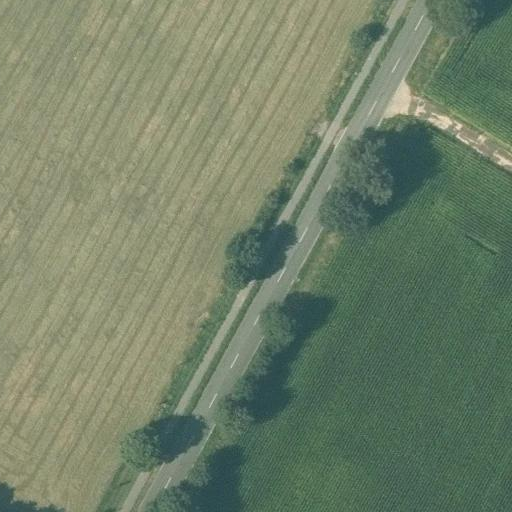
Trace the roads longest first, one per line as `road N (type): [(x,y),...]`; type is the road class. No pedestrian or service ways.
road 1 (tertiary): [(432,0),(154,511)]
road 2 (track): [(381,93),(511,163)]
